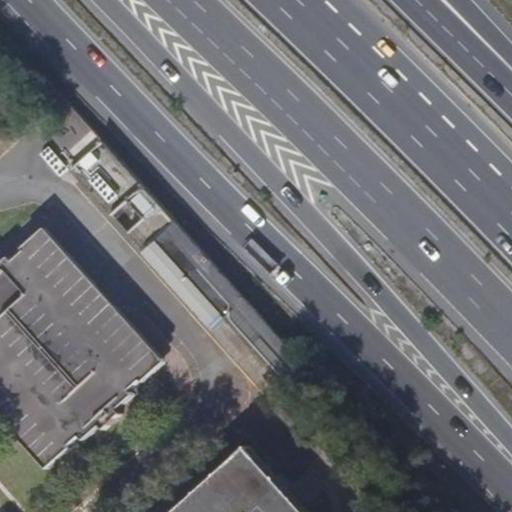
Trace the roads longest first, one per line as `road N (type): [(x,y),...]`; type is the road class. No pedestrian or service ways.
road 1 (trunk): [(29,0),(511,487)]
road 2 (motorway): [(97,0),(511,440)]
road 3 (motorway): [(180,0),(511,330)]
road 4 (motorway): [(511,211),(300,0)]
road 5 (trunk): [(511,84),(420,0)]
